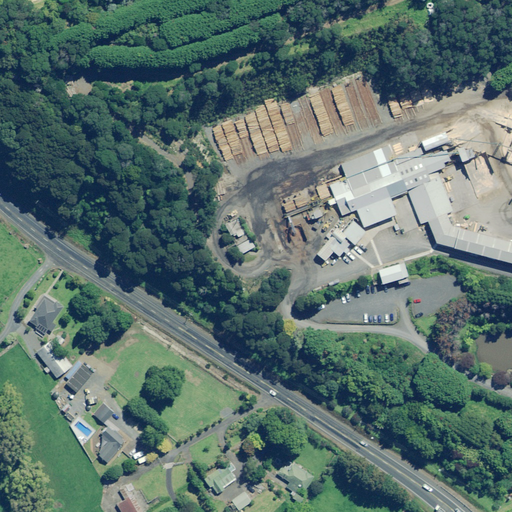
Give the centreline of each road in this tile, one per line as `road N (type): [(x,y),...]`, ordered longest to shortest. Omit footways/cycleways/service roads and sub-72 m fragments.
road 1 (primary): [(0,201),(51,245),(454,511)]
road 2 (track): [(219,251),(202,230),(181,169),(93,99)]
